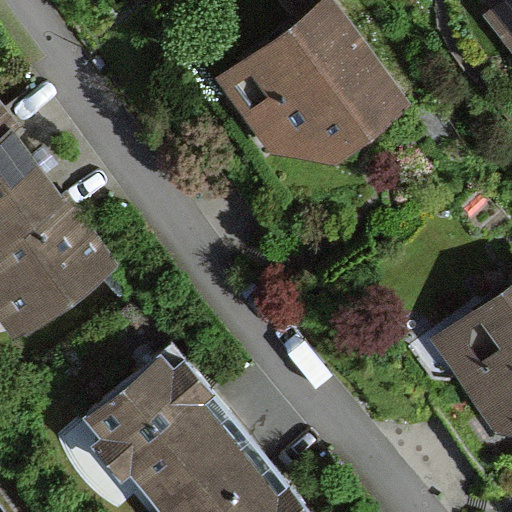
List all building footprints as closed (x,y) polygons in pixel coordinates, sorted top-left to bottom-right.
[(411,101),(333,0),(317,0),(214,78),(265,144),(333,160),(411,101)] [(511,0),(505,0),(489,13),(511,42),(511,0)] [(0,176),(33,154),(8,119),(13,116),(0,98),(0,176)] [(33,154),(0,176),(0,261),(1,263),(0,263),(0,278),(20,306),(107,244),(72,195),(66,200),(33,154)] [(511,274),(431,337),(502,429),(511,422),(511,274)] [(162,500),(242,435),(200,385),(206,380),(182,349),(176,354),(164,340),(84,405),(101,426),(94,432),(121,465),(128,460),(162,500)] [(242,435),(162,500),(171,511),(309,511),(315,507),(288,475),(280,481),(242,435)]
